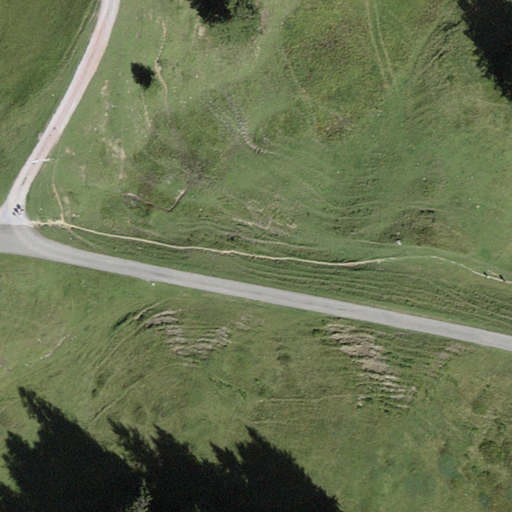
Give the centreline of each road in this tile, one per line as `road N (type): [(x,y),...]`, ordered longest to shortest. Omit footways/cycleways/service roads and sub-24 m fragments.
road 1 (track): [(11,245),(511,343)]
road 2 (track): [(110,0),(79,84),(18,198),(11,245)]
